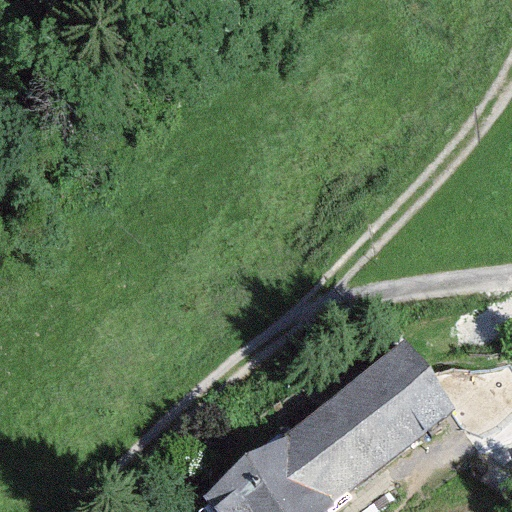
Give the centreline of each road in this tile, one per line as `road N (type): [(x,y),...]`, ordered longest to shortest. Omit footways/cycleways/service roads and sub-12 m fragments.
road 1 (track): [(511,66),(469,136),(323,297),(511,278)]
road 2 (unclassified): [(90,511),(184,409),(323,297)]
